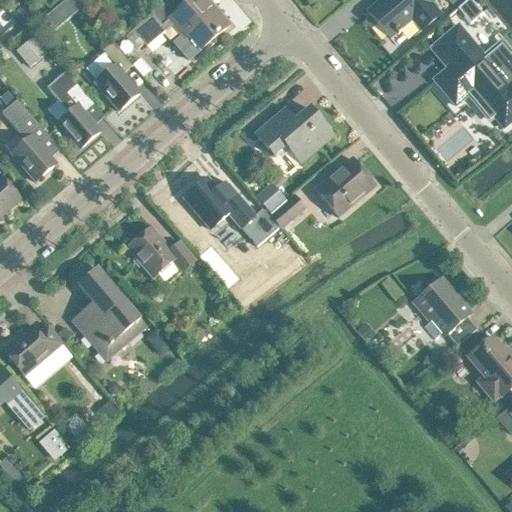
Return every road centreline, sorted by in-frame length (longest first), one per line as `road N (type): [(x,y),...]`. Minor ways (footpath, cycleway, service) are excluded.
road 1 (residential): [(292,30),(0,278)]
road 2 (residential): [(511,291),(292,30)]
